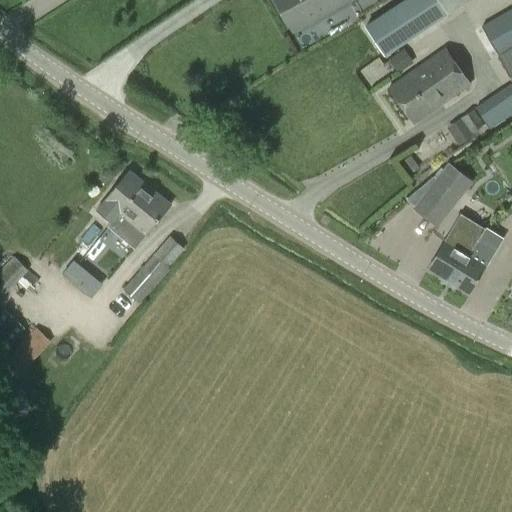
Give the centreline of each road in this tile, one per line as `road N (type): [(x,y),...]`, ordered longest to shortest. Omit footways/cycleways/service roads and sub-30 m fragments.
road 1 (unclassified): [(288,220),(60,77),(0,30)]
road 2 (residential): [(191,462),(231,404),(288,220)]
road 3 (unclassified): [(511,345),(288,220)]
road 4 (residential): [(423,342),(374,469)]
